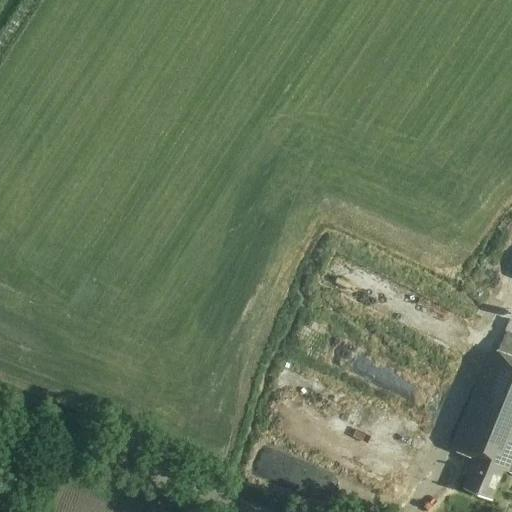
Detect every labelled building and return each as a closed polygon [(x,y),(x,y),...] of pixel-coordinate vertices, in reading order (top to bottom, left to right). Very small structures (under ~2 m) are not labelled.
[(336,253),(324,277),(351,291),(363,266),(336,253)] [(334,369),(344,355),(320,339),(311,354),(334,369)] [(511,355),(493,348),(451,449),(476,459),(464,489),(491,500),(504,470),(511,473),(511,355)] [(362,422),(355,443),(379,452),(394,409),(352,395),(344,416),(362,422)] [(310,488),(314,470),(268,458),(265,468),(280,471),(278,479),(310,488)]
